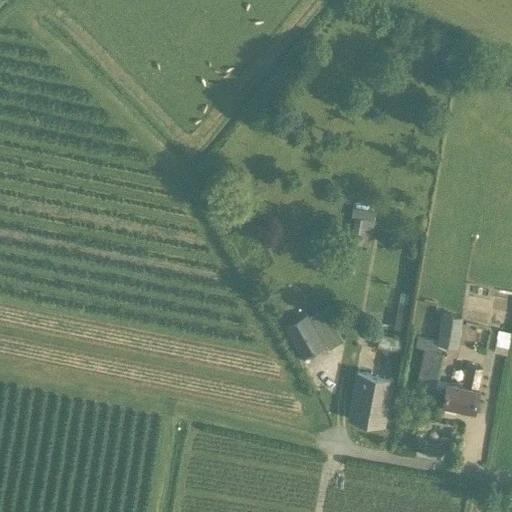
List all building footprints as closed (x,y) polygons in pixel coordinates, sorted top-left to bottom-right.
[(367,218),(356,216),(351,240),(362,242),(367,218)] [(435,343),(456,347),(461,315),(441,311),(435,343)] [(308,313),(287,325),(304,357),(325,345),(308,313)] [(441,351),(422,347),(414,386),(433,390),(441,351)] [(483,367),(465,363),(461,383),(446,380),(441,403),(473,409),(483,367)] [(347,419),(382,426),(392,378),(356,371),(347,419)]
